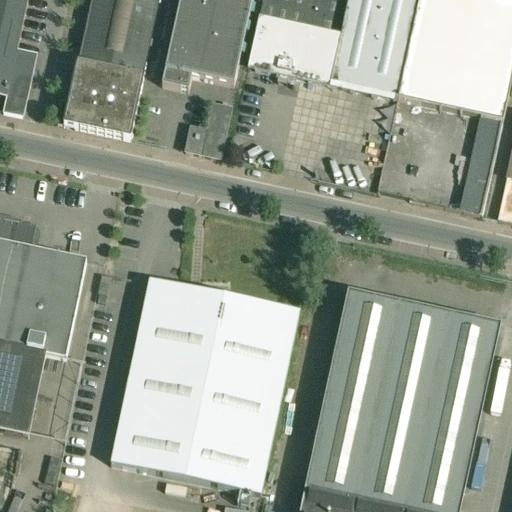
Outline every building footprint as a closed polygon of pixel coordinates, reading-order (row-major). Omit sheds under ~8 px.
[(0,0),(0,99),(7,101),(17,54),(28,0),(0,0)] [(142,81),(160,0),(92,0),(64,129),(130,144),(144,82),(142,81)] [(192,81),(234,90),(253,0),(181,0),(162,90),(189,96),(192,81)] [(419,0),(263,0),(259,25),(270,27),(270,28),(260,75),(291,81),(292,81),(397,103),(397,102),(419,0)] [(511,9),(467,0),(419,0),(397,102),(502,125),(511,79),(511,9)] [(3,116),(23,120),(36,59),(17,54),(7,101),(3,116)] [(191,131),(186,156),(221,163),(231,112),(213,108),(208,135),(191,131)] [(511,159),(498,224),(511,226),(511,159)] [(0,432),(30,438),(47,360),(66,364),(87,264),(32,252),(33,249),(37,250),(41,232),(21,227),(22,224),(0,219),(0,432)] [(150,286),(112,469),(261,501),(300,317),(150,286)] [(350,300),(308,495),(307,495),(303,511),(458,511),(498,332),(350,300)]
